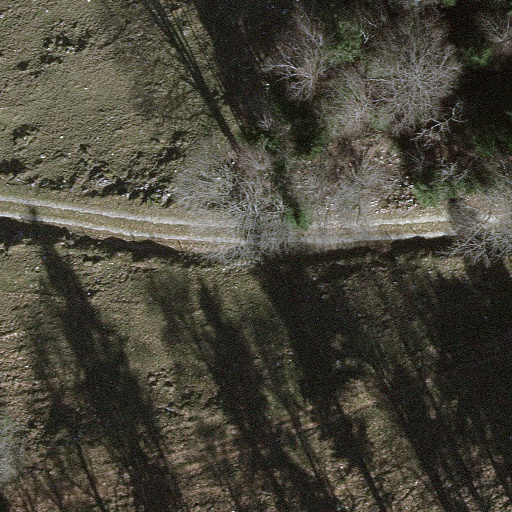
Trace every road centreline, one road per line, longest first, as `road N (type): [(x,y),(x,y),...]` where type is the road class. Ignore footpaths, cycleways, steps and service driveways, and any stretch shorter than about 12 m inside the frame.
road 1 (track): [(0,498),(175,462),(511,343)]
road 2 (track): [(0,205),(128,224),(511,238)]
